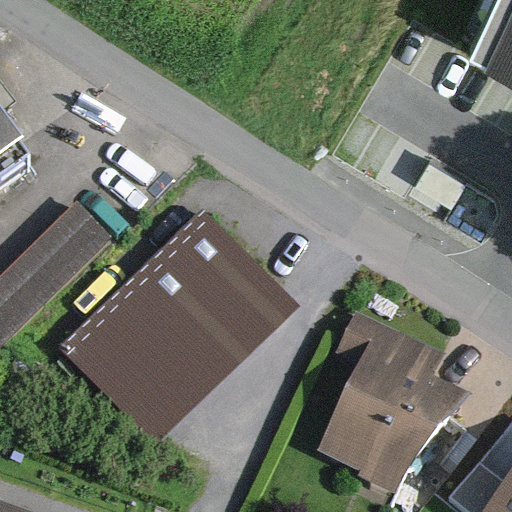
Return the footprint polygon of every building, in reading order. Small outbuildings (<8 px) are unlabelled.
[(511,0),(496,0),(477,41),(511,57),(511,0)] [(0,192),(32,170),(0,125),(0,192)] [(431,157),(411,196),(448,215),(469,177),(431,157)] [(72,211),(0,282),(0,353),(107,246),(72,211)] [(291,315),(197,216),(50,354),(145,453),(291,315)] [(445,361),(359,314),(338,355),(360,363),(317,455),(367,477),(363,486),(396,501),(470,403),(431,385),(445,361)] [(511,511),(511,445),(458,511),(511,511)]
